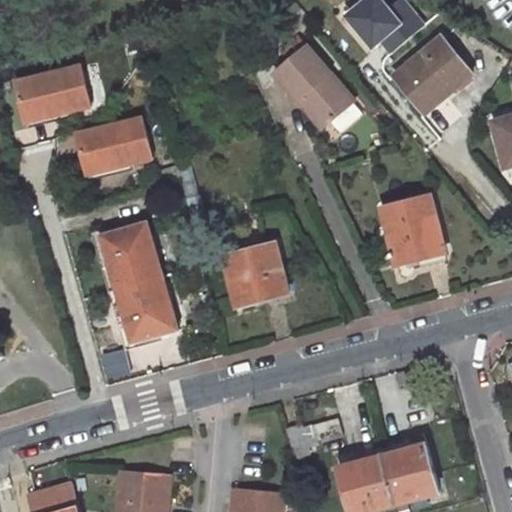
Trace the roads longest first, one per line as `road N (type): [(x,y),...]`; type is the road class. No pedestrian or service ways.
road 1 (unknown): [(96,415),(30,149)]
road 2 (unclassified): [(450,327),(223,386)]
road 3 (unclassified): [(223,386),(0,443)]
road 4 (residential): [(503,511),(450,327)]
road 5 (residential): [(223,386),(214,511)]
